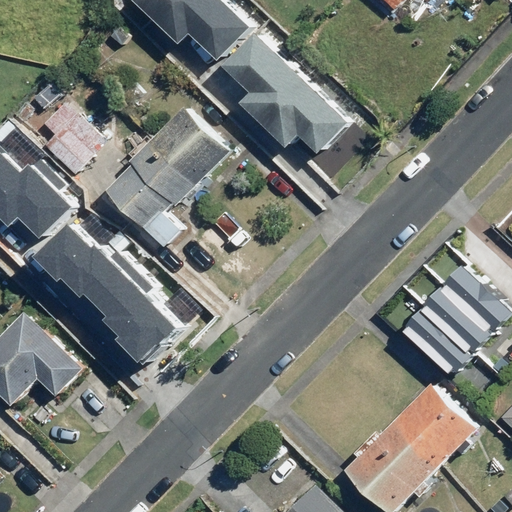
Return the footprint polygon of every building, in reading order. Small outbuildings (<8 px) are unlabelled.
[(252,25),(225,0),(140,0),(182,40),(192,29),(221,57),(252,25)] [(412,0),(384,0),(399,14),(412,0)] [(350,119),(259,31),(227,63),(254,90),(243,101),(288,145),(302,131),(320,149),(350,119)] [(111,142),(71,102),(48,124),(62,137),(50,148),(78,175),(111,142)] [(211,131),(190,108),(109,188),(132,212),(130,214),(145,230),(148,227),(170,250),(187,232),(170,215),(179,206),(181,208),(236,154),(211,131)] [(20,172),(0,151),(0,220),(6,227),(16,216),(39,239),(70,208),(56,194),(65,185),(36,157),(20,172)] [(91,248),(68,226),(34,260),(75,300),(82,293),(105,315),(97,323),(139,363),(178,324),(147,294),(153,287),(117,251),(111,257),(96,243),(91,248)] [(511,310),(511,309),(464,265),(443,288),(491,333),(511,310)] [(491,333),(443,288),(421,311),(470,356),(491,333)] [(450,378),(470,356),(421,311),(401,333),(450,378)] [(30,314),(0,345),(0,388),(19,407),(44,381),(62,398),(89,370),(30,314)] [(435,383),(350,468),(394,511),(398,511),(419,491),(424,496),(435,485),(430,481),(461,449),(465,454),(475,444),(471,440),(481,429),(435,383)] [(346,511),(317,485),(291,511),(346,511)]
